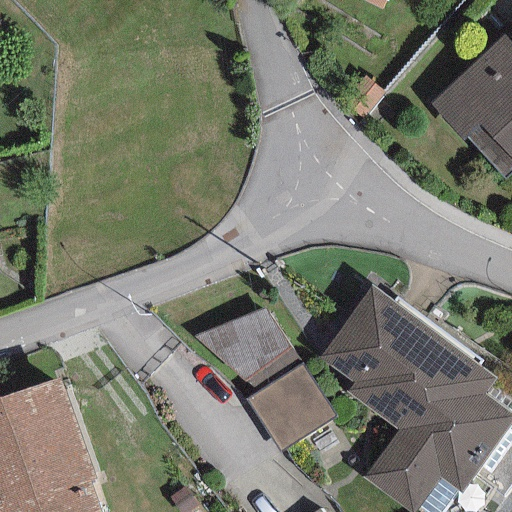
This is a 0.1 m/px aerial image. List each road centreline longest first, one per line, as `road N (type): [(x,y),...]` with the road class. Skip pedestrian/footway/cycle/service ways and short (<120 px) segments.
road 1 (residential): [(0,335),(335,198)]
road 2 (residential): [(335,198),(290,100),(260,0)]
road 3 (residential): [(335,198),(511,275)]
